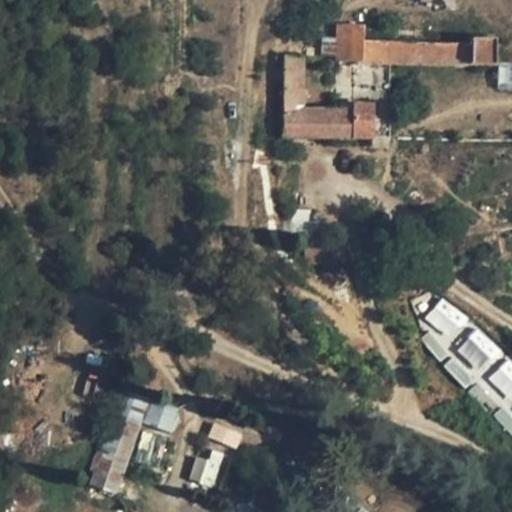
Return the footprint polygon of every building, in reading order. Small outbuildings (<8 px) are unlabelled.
[(390,62),(495,64),(495,40),(474,40),(474,45),(362,43),(363,27),(320,26),(320,89),(390,90),(390,62)] [(303,110),(303,58),(286,58),(286,137),(389,138),(389,105),(354,105),(354,110),(303,110)] [(511,88),(511,64),(498,65),(498,89),(511,88)] [(288,243),(341,245),(342,222),(309,221),(308,210),(282,209),(281,234),(288,243)] [(305,250),(305,262),(345,263),(345,250),(305,250)] [(420,327),(450,347),(469,318),(440,298),(420,327)] [(467,388),(503,352),(478,328),(442,364),(467,388)] [(511,359),(509,357),(487,375),(509,401),(494,414),(511,434),(511,413),(507,408),(511,403),(511,359)] [(119,494),(140,423),(172,433),(178,411),(115,392),(87,484),(119,494)] [(237,447),(242,430),(213,422),(208,439),(237,447)] [(221,460),(198,452),(188,479),(211,487),(221,460)] [(163,479),(170,462),(150,455),(143,471),(163,479)]
